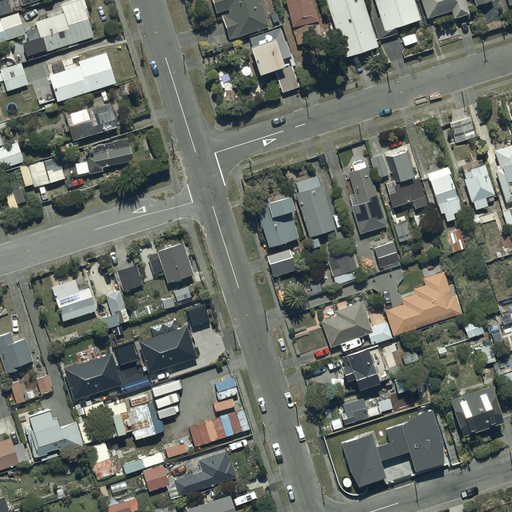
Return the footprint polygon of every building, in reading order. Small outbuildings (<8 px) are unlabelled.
[(0,0),(0,14),(12,10),(9,0),(0,0)] [(89,15),(83,0),(76,0),(61,5),(62,8),(40,15),(38,20),(35,21),(37,27),(26,31),(29,40),(23,42),(27,56),(66,43),(67,47),(77,44),(76,41),(92,35),(86,16),(89,15)] [(211,0),(215,14),(228,10),(229,14),(222,16),(229,39),(268,27),(259,0),(211,0)] [(312,0),(284,0),(291,26),(293,26),(296,38),(308,35),(305,23),(317,20),(312,0)] [(376,46),(361,0),(323,0),(342,57),(376,46)] [(418,20),(412,0),(372,0),(378,17),(370,19),(377,39),(397,33),(395,27),(418,20)] [(462,0),(419,0),(425,18),(450,11),(452,17),(466,13),(462,0)] [(0,41),(23,33),(16,12),(0,17),(0,41)] [(252,45),(249,46),(259,74),(283,66),(281,59),(291,55),(281,27),(250,38),(252,45)] [(113,83),(104,53),(103,52),(76,61),(77,65),(72,66),(70,58),(49,65),(52,73),(47,75),(55,101),(113,83)] [(27,83),(19,63),(0,69),(0,81),(1,81),(5,91),(27,83)] [(292,66),(275,72),(282,93),(299,87),(292,66)] [(115,126),(108,103),(86,110),(84,105),(61,112),(70,140),(115,126)] [(475,136),(469,117),(449,124),(455,142),(475,136)] [(127,138),(111,141),(113,149),(85,155),(86,162),(75,164),(78,174),(88,172),(89,174),(103,171),(102,167),(132,160),(127,138)] [(0,168),(22,161),(16,142),(0,147),(0,168)] [(511,143),(493,150),(497,164),(493,166),(494,168),(493,169),(504,202),(511,199),(511,143)] [(415,174),(407,149),(387,156),(395,180),(415,174)] [(385,175),(378,154),(369,158),(376,178),(385,175)] [(33,185),(34,187),(65,178),(59,157),(28,166),(27,165),(20,167),(26,187),(33,185)] [(353,170),(347,172),(352,193),(348,194),(351,205),(350,205),(357,233),(385,226),(368,165),(366,166),(364,159),(351,163),(353,170)] [(482,160),(460,166),(463,178),(462,178),(468,202),(471,201),(473,209),(486,206),(486,202),(493,200),(482,160)] [(461,210),(446,166),(425,173),(438,213),(442,212),(446,222),(455,218),(454,213),(461,210)] [(297,192),(293,193),(307,237),(333,229),(317,176),(294,183),(297,192)] [(425,205),(416,177),(395,184),(394,180),(384,184),(387,193),(385,194),(390,207),(411,200),(414,209),(425,205)] [(23,201),(16,182),(8,185),(15,204),(23,201)] [(291,209),(287,196),(266,203),(265,200),(258,202),(259,205),(256,207),(268,247),(266,248),(269,257),(267,257),(270,270),(271,276),(293,269),(285,242),(298,238),(290,210),(291,209)] [(500,207),(501,210),(509,228),(511,226),(511,199),(508,201),(509,203),(500,207)] [(410,238),(405,222),(393,225),(398,242),(410,238)] [(465,248),(459,229),(441,234),(448,254),(465,248)] [(181,242),(154,251),(155,254),(147,257),(152,273),(161,270),(165,282),(191,274),(181,242)] [(398,262),(392,242),(372,248),(378,268),(384,266),(384,269),(398,264),(397,262),(398,262)] [(351,249),(325,258),(335,285),(358,277),(356,269),(358,268),(351,249)] [(141,284),(135,265),(115,271),(122,291),(141,284)] [(449,295),(442,271),(421,278),(423,284),(412,288),(413,293),(400,297),(402,303),(383,309),(392,335),(459,314),(453,294),(449,295)] [(76,290),(72,280),(50,287),(61,321),(94,311),(86,287),(76,290)] [(190,296),(187,288),(173,293),(176,301),(190,296)] [(117,290),(104,294),(110,315),(100,318),(104,329),(128,321),(117,290)] [(370,328),(360,301),(333,311),(334,315),(319,321),(328,347),(366,334),(370,344),(390,337),(385,323),(370,328)] [(188,310),(193,326),(210,320),(204,305),(188,310)] [(511,310),(511,311),(511,310),(511,314),(502,318),(505,325),(511,322),(511,310)] [(478,318),(462,324),(467,338),(484,331),(478,318)] [(187,326),(139,342),(149,374),(197,358),(187,326)] [(10,331),(0,334),(0,362),(3,373),(19,368),(18,365),(31,360),(24,337),(13,341),(10,331)] [(488,339),(471,344),(473,349),(474,349),(477,360),(493,356),(488,339)] [(115,349),(120,365),(138,359),(133,343),(115,349)] [(364,349),(363,347),(343,354),(346,364),(339,367),(343,381),(351,379),(354,389),(375,382),(375,381),(386,377),(376,345),(364,349)] [(414,348),(399,353),(403,365),(418,361),(414,348)] [(64,370),(74,400),(123,384),(113,354),(64,370)] [(51,390),(46,375),(34,378),(39,393),(51,390)] [(413,375),(393,380),(396,393),(405,391),(407,402),(419,400),(413,375)] [(239,400),(232,377),(213,383),(220,406),(239,400)] [(24,401),(17,381),(8,383),(15,404),(24,401)] [(489,387),(448,399),(458,435),(499,421),(489,387)] [(144,401),(142,393),(117,401),(116,399),(108,402),(111,411),(122,408),(123,410),(101,416),(107,437),(130,430),(132,439),(152,433),(142,402),(144,401)] [(365,409),(362,398),(341,404),(343,413),(340,414),(343,425),(381,414),(380,411),(391,408),(388,399),(376,402),(377,405),(365,409)] [(47,418),(45,409),(25,416),(27,425),(22,426),(31,457),(39,455),(40,460),(56,455),(83,447),(76,422),(56,427),(53,416),(47,418)] [(242,410),(187,427),(190,436),(182,441),(187,450),(194,447),(194,446),(248,429),(242,410)] [(444,464),(444,441),(433,410),(404,425),(387,430),(390,443),(376,447),(372,434),(343,444),(352,473),(359,487),(386,478),(381,461),(409,452),(416,472),(444,464)] [(11,445),(9,438),(0,440),(0,468),(26,460),(20,442),(11,445)] [(193,474),(174,481),(175,483),(168,490),(171,500),(237,478),(232,462),(230,463),(226,452),(199,462),(201,468),(192,471),(193,474)] [(112,473),(107,459),(89,465),(94,480),(112,473)] [(168,484),(161,464),(141,471),(148,491),(168,484)] [(232,511),(227,495),(184,510),(184,511),(183,511),(232,511)] [(131,511),(137,510),(133,497),(104,506),(105,511),(131,511)] [(0,499),(0,511),(8,511),(4,498),(0,499)] [(175,511),(173,503),(145,511),(175,511)]
